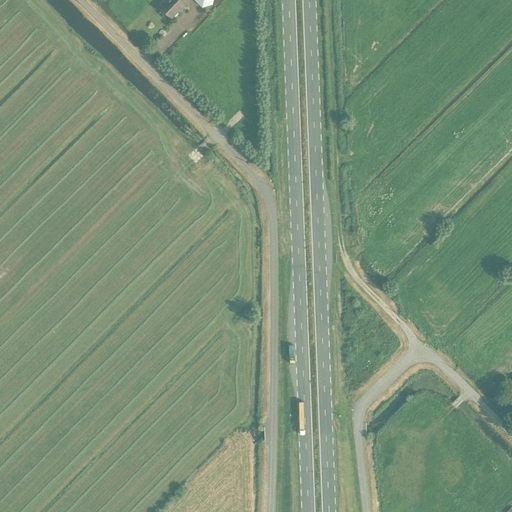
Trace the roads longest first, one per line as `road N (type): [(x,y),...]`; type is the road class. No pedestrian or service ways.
road 1 (unclassified): [(270,511),(267,192),(79,0)]
road 2 (primary): [(288,0),(308,511)]
road 3 (primary): [(328,511),(309,0)]
road 4 (track): [(214,136),(190,158),(173,153),(28,0)]
road 5 (track): [(344,259),(329,0)]
road 6 (unclassified): [(418,350),(357,410),(369,511)]
road 7 (unclassified): [(511,433),(418,350)]
